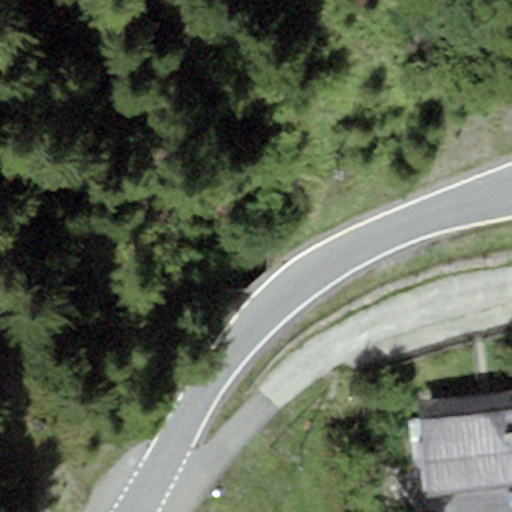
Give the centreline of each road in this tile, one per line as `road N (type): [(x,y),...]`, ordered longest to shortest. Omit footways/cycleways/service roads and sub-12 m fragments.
road 1 (tertiary): [(511,198),(423,217),(297,282),(204,386),(136,511)]
road 2 (track): [(164,511),(302,368),(371,322),(511,284)]
